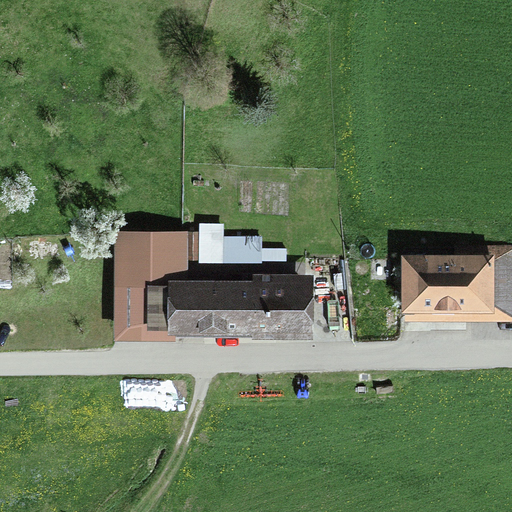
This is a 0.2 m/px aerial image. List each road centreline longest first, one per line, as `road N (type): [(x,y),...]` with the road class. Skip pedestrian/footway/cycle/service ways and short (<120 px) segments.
road 1 (unclassified): [(0,364),(511,355)]
road 2 (track): [(146,511),(167,485),(208,358)]
